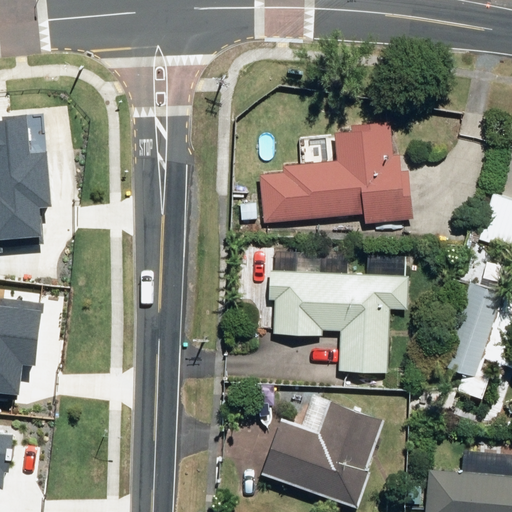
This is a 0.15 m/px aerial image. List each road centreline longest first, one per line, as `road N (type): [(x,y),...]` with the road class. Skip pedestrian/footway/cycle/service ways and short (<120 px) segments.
road 1 (residential): [(160,154),(158,511)]
road 2 (residential): [(286,0),(511,29)]
road 3 (residential): [(159,4),(0,18)]
road 4 (residential): [(160,154),(137,67),(159,4)]
road 5 (residential): [(159,4),(175,54),(160,154)]
